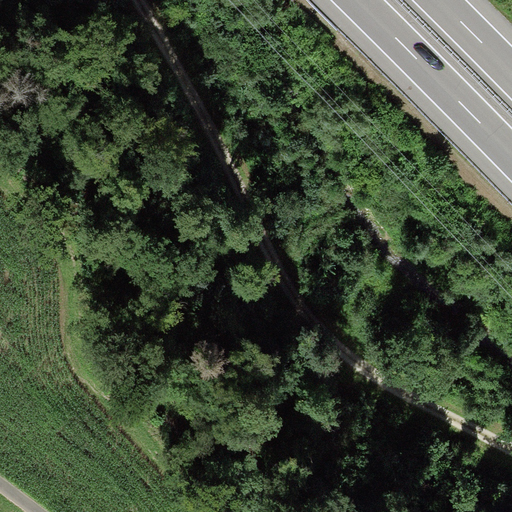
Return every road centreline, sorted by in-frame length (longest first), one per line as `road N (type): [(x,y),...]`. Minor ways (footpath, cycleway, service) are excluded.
road 1 (track): [(511,454),(447,424),(363,351),(139,0)]
road 2 (motorway): [(356,0),(511,156)]
